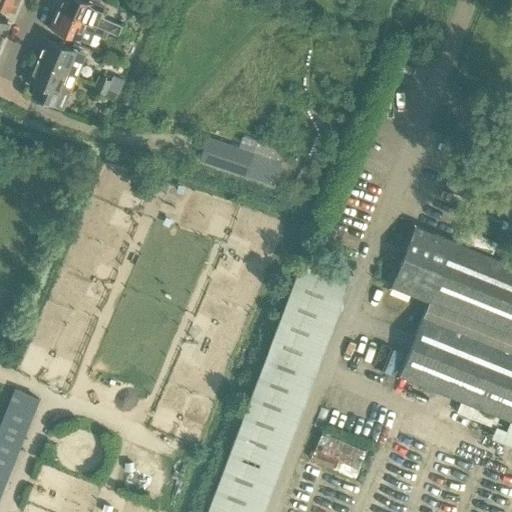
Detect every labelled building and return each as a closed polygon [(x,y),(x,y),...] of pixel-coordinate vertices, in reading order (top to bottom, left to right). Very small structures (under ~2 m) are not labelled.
[(0,0),(0,5),(13,11),(17,0),(0,0)] [(59,0),(56,9),(108,30),(108,31),(117,35),(121,25),(101,16),(105,7),(98,4),(99,0),(59,0)] [(56,9),(49,27),(90,44),(94,34),(105,38),(108,31),(108,30),(56,9)] [(0,41),(8,22),(0,18),(0,41)] [(86,55),(76,51),(44,38),(35,60),(77,77),(86,55)] [(30,96),(64,110),(77,77),(35,60),(26,81),(35,84),(30,96)] [(98,75),(94,84),(109,91),(118,94),(122,85),(111,81),(98,75)] [(91,92),(106,98),(109,91),(94,84),(91,92)] [(254,151),(207,136),(198,161),(273,186),(281,161),(253,152),(254,151)] [(456,412),(493,427),(498,415),(511,420),(511,264),(415,226),(391,285),(429,300),(399,375),(461,400),(456,412)] [(261,511),(351,273),(303,254),(204,511),(261,511)] [(14,388),(7,404),(0,421),(0,494),(39,399),(14,388)] [(312,455),(355,475),(367,449),(324,429),(312,455)]
